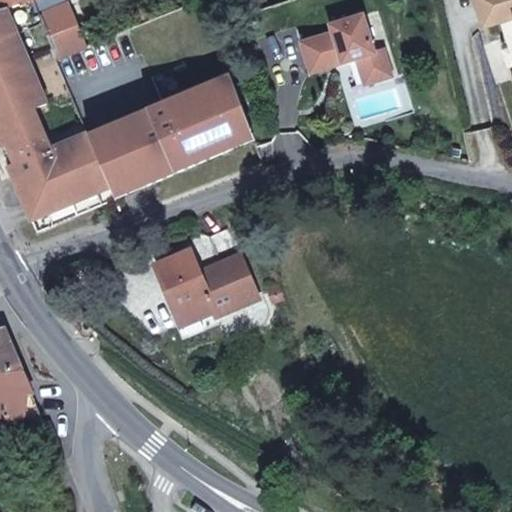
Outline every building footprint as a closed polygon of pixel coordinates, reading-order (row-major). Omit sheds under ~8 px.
[(0,0),(2,10),(8,8),(34,0),(0,0)] [(38,19),(34,0),(8,8),(48,104),(35,110),(52,149),(89,134),(74,99),(58,60),(60,59),(59,58),(42,16),(38,19)] [(87,47),(67,0),(34,0),(38,19),(42,16),(59,58),(87,47)] [(475,0),(485,28),(490,26),(480,0),(475,0)] [(511,0),(480,0),(490,26),(511,18),(511,0)] [(99,156),(89,134),(52,149),(35,110),(48,104),(8,8),(2,10),(0,10),(0,145),(1,149),(3,147),(16,179),(15,180),(26,205),(27,205),(33,218),(31,219),(32,221),(38,235),(116,202),(118,201),(117,199),(141,189),(137,178),(123,184),(109,152),(99,156)] [(333,33),(301,44),(311,74),(336,66),(334,59),(340,57),(342,64),(357,59),(365,85),(392,77),(383,49),(374,52),(362,15),(330,26),(333,33)] [(340,57),(334,59),(336,66),(342,64),(340,57)] [(230,74),(212,82),(217,94),(235,86),(230,74)] [(212,82),(89,134),(99,156),(109,152),(123,184),(126,183),(137,178),(141,189),(234,150),(229,138),(251,128),(235,86),(217,94),(212,82)] [(229,138),(234,150),(255,141),(251,128),(229,138)] [(200,273),(190,251),(158,265),(180,317),(195,310),(199,318),(215,312),(215,311),(200,273)] [(259,299),(240,257),(223,264),(241,307),(259,299)] [(241,307),(223,264),(200,273),(215,311),(215,312),(217,317),(241,307)] [(283,298),(279,287),(270,290),(275,301),(283,298)] [(183,325),(199,318),(195,310),(180,317),(183,325)] [(0,371),(23,370),(5,329),(3,330),(0,331),(0,371)] [(37,404),(23,370),(0,371),(0,419),(45,423),(39,408),(38,408),(37,408),(36,407),(36,406),(36,405),(37,405),(37,404)] [(297,458),(300,456),(292,437),(279,449),(297,458)]
